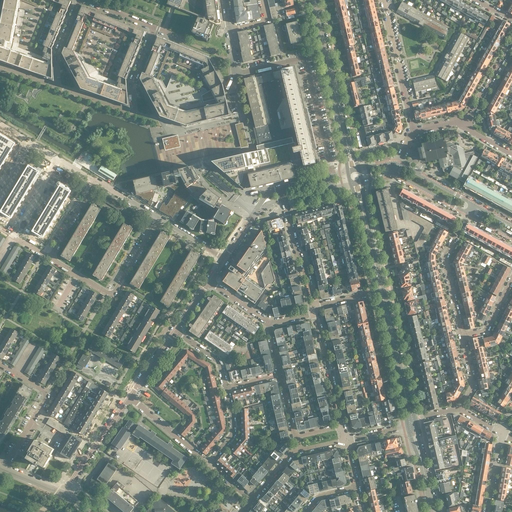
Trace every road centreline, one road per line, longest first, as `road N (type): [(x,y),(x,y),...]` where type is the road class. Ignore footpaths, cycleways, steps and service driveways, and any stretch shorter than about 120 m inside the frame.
road 1 (residential): [(155,27),(132,80),(133,111),(57,87)]
road 2 (residential): [(156,217),(111,291),(42,254)]
road 3 (residential): [(4,469),(46,394),(0,366)]
road 4 (secondary): [(359,169),(321,37)]
road 5 (residential): [(413,132),(382,0)]
road 6 (residential): [(461,336),(444,260),(468,213)]
road 7 (secondary): [(323,53),(347,172)]
road 8 (residential): [(329,176),(305,58)]
